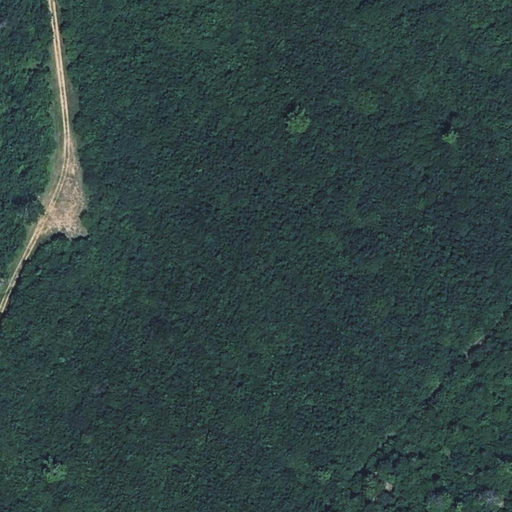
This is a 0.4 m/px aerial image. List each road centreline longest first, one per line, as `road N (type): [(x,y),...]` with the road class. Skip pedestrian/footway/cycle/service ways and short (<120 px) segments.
road 1 (track): [(53,0),(72,152),(0,321)]
road 2 (track): [(511,301),(315,511)]
